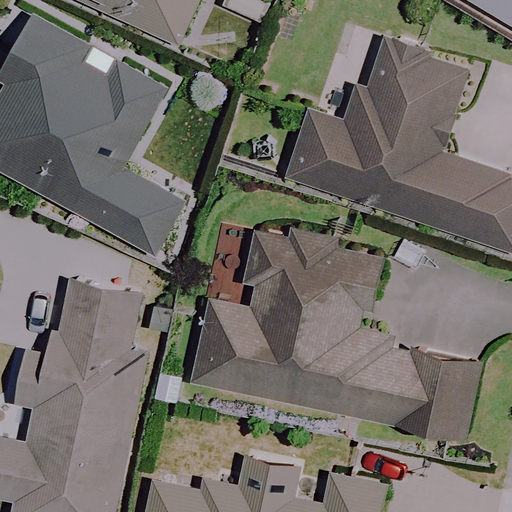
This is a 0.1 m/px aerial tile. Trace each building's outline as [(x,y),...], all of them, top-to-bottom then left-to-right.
[(72,0),(180,41),(196,0),(72,0)] [(511,0),(470,0),(511,25),(511,0)] [(86,40),(34,10),(8,55),(0,68),(0,174),(152,262),(186,202),(124,167),(168,89),(116,59),(106,77),(75,59),(86,40)] [(385,37),(368,88),(354,83),(342,119),(310,108),(288,174),(511,251),(511,176),(440,152),(470,66),(385,37)] [(385,250),(228,217),(212,297),(194,382),(466,439),(482,361),(394,343),(395,337),(368,331),(385,250)] [(140,293),(69,279),(58,331),(28,325),(13,402),(33,406),(27,438),(0,432),(0,497),(13,500),(11,511),(112,511),(146,347),(130,343),(140,293)] [(248,484),(202,474),(200,484),(154,474),(145,511),(379,511),(386,484),(331,472),(324,504),(291,496),(297,468),(253,459),(248,484)]
